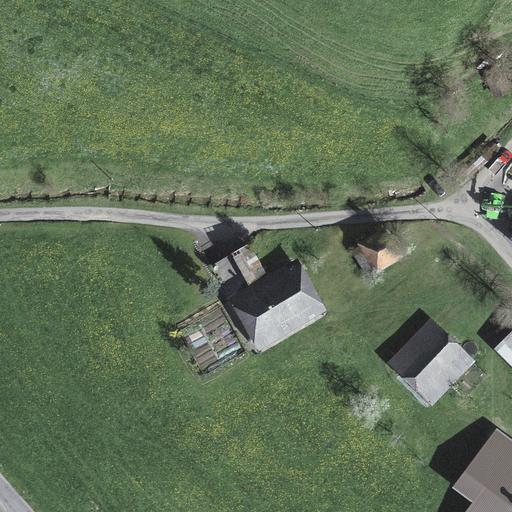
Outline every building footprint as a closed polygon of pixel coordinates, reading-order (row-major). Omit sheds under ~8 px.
[(353,254),(367,274),(398,253),(384,233),(353,254)] [(229,300),(238,294),(262,334),(312,303),(288,262),(265,275),(249,247),(211,269),(229,300)] [(459,350),(431,320),(390,358),(418,389),(459,350)] [(511,335),(501,346),(511,356),(511,335)] [(479,500),(469,511),(511,511),(511,449),(496,438),(459,486),(479,500)]
